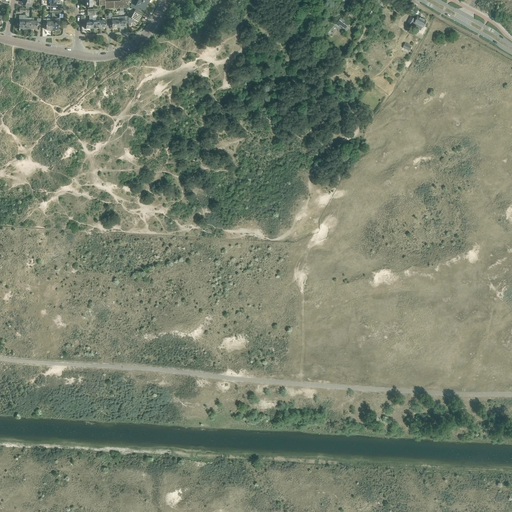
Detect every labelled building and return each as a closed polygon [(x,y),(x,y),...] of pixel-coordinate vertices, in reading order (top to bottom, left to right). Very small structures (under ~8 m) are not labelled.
[(144,11),(148,4),(141,0),(138,0),(135,6),(128,2),(127,5),(130,6),(135,10),(138,11),(139,8),(144,11)] [(142,13),(138,11),(135,10),(131,18),(128,18),(128,23),(128,26),(131,26),(131,23),(133,22),(136,24),(142,13)] [(99,21),(99,28),(106,27),(106,24),(109,23),(108,16),(105,16),(105,20),(99,21)] [(108,16),(109,23),(112,23),(112,27),(118,27),(118,17),(112,17),(112,16),(108,16)] [(118,17),(118,27),(125,26),(125,23),(128,23),(128,18),(128,16),(125,16),(118,17)] [(426,21),(417,16),(412,25),(421,30),(426,21)] [(340,25),(344,29),(349,23),(341,17),(335,24),(339,27),(340,25)] [(52,29),(52,18),(46,18),(46,19),(43,19),(42,25),(46,25),(46,29),(52,29)] [(37,21),(31,21),(31,29),(37,29),(37,25),(40,25),(41,19),(37,19),(37,21)] [(402,48),(405,49),(408,51),(411,47),(405,43),(402,48)] [(320,80),(326,73),(323,70),(317,77),(320,80)]
